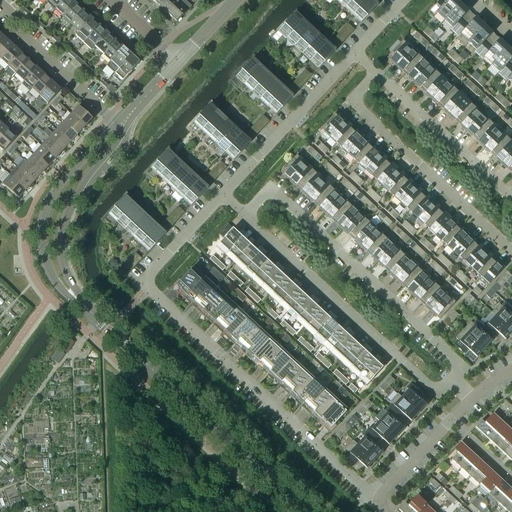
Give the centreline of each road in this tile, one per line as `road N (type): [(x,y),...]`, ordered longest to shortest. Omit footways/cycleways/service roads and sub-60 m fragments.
road 1 (residential): [(379,505),(147,290),(143,281),(225,193)]
road 2 (residential): [(451,380),(462,369),(269,189),(248,214)]
road 3 (tertiary): [(307,511),(79,303)]
road 4 (residential): [(248,214),(437,391),(451,380)]
road 5 (residential): [(380,75),(352,104),(511,250)]
road 6 (tertiary): [(122,126),(59,187),(44,217),(48,268),(79,303)]
road 7 (tertiary): [(79,303),(66,280),(62,237),(122,126)]
road 8 (residential): [(225,193),(356,53)]
road 9 (residential): [(511,199),(380,75)]
road 10 (residential): [(122,126),(21,31),(0,0)]
road 11 (residential): [(379,505),(471,400)]
